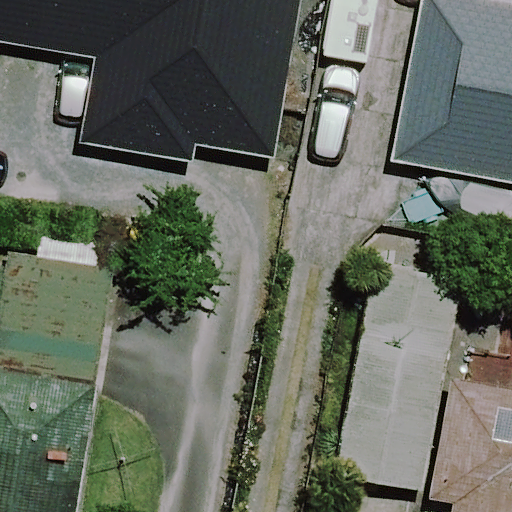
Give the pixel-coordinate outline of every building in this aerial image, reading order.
[(99,0),(0,0),(0,143),(73,156),(99,0)] [(511,12),(442,0),(410,0),(379,168),(511,192),(511,12)] [(0,511),(71,511),(106,280),(0,264),(0,511)] [(448,281),(359,267),(326,481),(414,495),(448,281)] [(511,511),(511,408),(458,398),(435,511),(511,511)]
